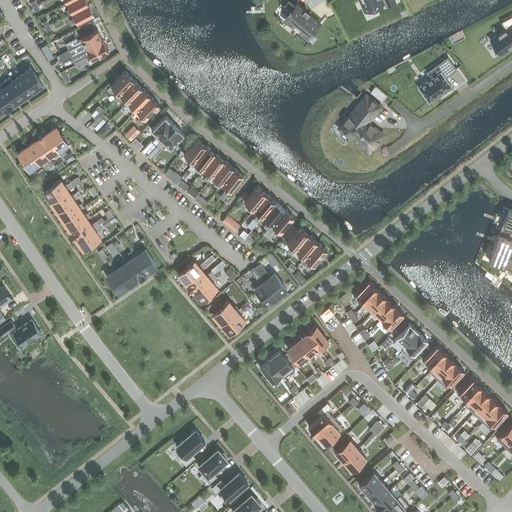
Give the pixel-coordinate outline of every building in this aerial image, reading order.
[(72,13),(88,4),(86,0),(71,0),(66,3),(69,9),(65,11),(67,15),(72,13)] [(359,0),(365,12),(383,4),(385,7),(395,2),(393,0),(359,0)] [(321,24),(298,5),(295,8),(289,3),(285,8),(292,13),(286,20),(300,32),(303,28),(312,35),(321,24)] [(72,13),(77,23),(94,15),(88,4),(72,13)] [(504,29),(490,39),(501,54),(511,45),(511,15),(500,22),(504,29)] [(68,50),(71,56),(82,51),(103,40),(97,30),(92,32),(91,29),(84,33),(85,36),(80,38),(77,40),(75,37),(64,43),(68,50)] [(108,51),(103,40),(82,51),(71,56),(74,63),(85,57),(88,61),(91,59),(96,57),(97,60),(105,56),(103,53),(108,51)] [(44,53),(47,58),(52,56),(49,50),(44,53)] [(439,71),(417,86),(428,102),(451,86),(443,76),(447,73),(448,74),(455,69),(447,57),(439,62),(444,68),(440,71),(439,71)] [(21,74),(33,91),(42,85),(30,68),(21,74)] [(65,70),(60,72),(65,82),(70,80),(65,70)] [(110,86),(106,90),(110,93),(114,89),(119,94),(133,79),(124,71),(110,85),(110,86)] [(12,81),(23,98),(33,91),(21,74),(12,81)] [(0,86),(1,88),(13,105),(23,98),(12,81),(9,77),(8,78),(0,83),(0,86)] [(119,94),(127,102),(141,87),(133,79),(119,94)] [(133,114),(136,110),(150,96),(141,87),(127,102),(133,107),(129,110),(133,114)] [(0,88),(0,106),(3,111),(13,105),(1,88),(0,88)] [(367,122),(379,107),(365,95),(351,113),(339,128),(342,130),(362,146),(361,148),(369,155),(375,148),(373,147),(383,135),(367,122)] [(150,96),(136,110),(141,115),(136,121),(140,124),(145,119),(159,104),(150,96)] [(99,105),(90,114),(94,119),(104,110),(99,105)] [(105,122),(99,115),(90,124),(96,131),(105,122)] [(146,155),(155,145),(174,125),(165,116),(155,126),(151,130),(157,136),(152,141),(151,140),(141,150),(146,155)] [(139,131),(133,125),(124,135),(130,141),(139,131)] [(164,143),(170,149),(184,134),(174,125),(155,145),(146,155),(150,159),(160,149),(159,148),(164,143)] [(62,156),(66,153),(62,147),(67,143),(56,127),(46,133),(60,154),(62,156)] [(56,156),(60,154),(46,133),(37,140),(48,156),(54,152),(56,156)] [(134,142),(141,148),(144,145),(137,138),(134,142)] [(193,162),(205,146),(196,139),(183,154),(193,162)] [(38,163),(44,159),(47,163),(51,160),(48,156),(37,140),(27,146),(38,163)] [(38,163),(27,146),(17,153),(28,170),(35,166),(36,167),(40,165),(38,163)] [(215,154),(205,146),(193,162),(198,166),(195,170),(200,173),(202,169),(215,154)] [(74,158),(70,152),(63,157),(67,163),(74,158)] [(207,182),(212,176),(224,161),(215,154),(202,169),(208,174),(204,179),(207,182)] [(59,169),(65,165),(62,161),(56,165),(59,169)] [(217,188),(221,184),(233,168),(224,161),(212,176),(217,181),(214,185),(217,188)] [(78,164),(66,169),(69,177),(81,172),(78,164)] [(231,191),(243,175),(233,168),(221,184),(226,188),(219,197),(223,200),(230,191),(231,191)] [(41,180),(47,176),(42,169),(36,173),(41,180)] [(166,175),(176,183),(181,177),(170,169),(166,175)] [(77,176),(69,182),(72,186),(80,181),(77,176)] [(66,190),(72,186),(69,182),(64,186),(60,180),(43,191),(50,201),(66,190)] [(256,186),(244,201),(253,209),(265,194),(256,186)] [(93,196),(97,193),(93,187),(88,190),(93,196)] [(187,192),(195,198),(198,193),(191,187),(187,192)] [(70,196),(66,190),(50,201),(57,211),(73,200),(77,197),(74,193),(70,196)] [(258,222),(262,217),(275,202),(265,194),(253,209),(258,214),(254,219),(258,222)] [(57,211),(63,221),(80,209),(83,207),(81,203),(77,205),(73,200),(57,211)] [(263,227),(266,230),(284,209),(275,202),(262,217),(268,222),(263,227)] [(63,221),(70,230),(86,219),(90,216),(88,213),(84,215),(80,209),(63,221)] [(275,228),(281,233),(293,217),(284,209),(266,230),(263,234),(267,237),(275,228)] [(511,210),(509,209),(502,229),(511,232),(511,210)] [(227,214),(221,221),(234,232),(240,225),(227,214)] [(113,215),(106,219),(110,224),(116,219),(113,215)] [(90,225),(86,219),(70,230),(76,240),(93,229),(99,225),(96,221),(90,225)] [(82,248),(83,250),(85,248),(99,238),(95,232),(101,228),(99,225),(93,229),(76,240),(82,248)] [(295,250),(296,248),(308,235),(298,226),(286,242),(291,247),(287,252),(291,255),(295,250)] [(248,234),(241,228),(237,233),(244,238),(248,234)] [(511,232),(502,229),(494,248),(508,254),(511,243),(511,232)] [(247,235),(243,239),(250,245),(254,240),(247,235)] [(308,235),(296,248),(295,250),(304,257),(317,242),(308,235)] [(317,242),(304,257),(300,263),(304,266),(308,261),(314,265),(327,250),(317,242)] [(260,246),(257,250),(262,254),(265,249),(260,246)] [(494,248),(490,260),(504,266),(511,271),(511,259),(507,256),(508,254),(494,248)] [(134,254),(147,273),(156,266),(145,249),(139,254),(138,252),(134,254)] [(126,263),(137,279),(147,273),(134,254),(131,250),(127,253),(131,259),(126,263)] [(215,258),(212,254),(205,260),(209,263),(215,258)] [(137,279),(126,263),(123,259),(119,262),(121,266),(116,269),(127,286),(137,279)] [(225,265),(222,260),(216,265),(220,269),(225,265)] [(178,274),(186,283),(201,270),(206,265),(203,261),(198,266),(193,261),(178,274)] [(260,264),(254,268),(261,276),(261,277),(267,273),(260,264)] [(106,276),(118,293),(127,286),(116,269),(113,266),(109,268),(112,272),(106,276)] [(261,276),(253,267),(249,270),(257,280),(260,284),(254,289),(267,305),(277,297),(263,279),(261,276)] [(225,272),(230,278),(234,274),(230,268),(225,272)] [(206,275),(201,270),(186,283),(193,292),(214,274),(211,271),(206,275)] [(277,297),(286,289),(274,273),(268,278),(266,277),(263,279),(277,297)] [(217,277),(214,274),(193,292),(201,301),(216,288),(211,282),(217,277)] [(359,290),(353,296),(362,305),(377,289),(368,280),(364,285),(363,284),(358,289),(359,290)] [(0,306),(12,299),(2,285),(0,285),(0,306)] [(377,289),(362,305),(371,313),(386,297),(377,289)] [(386,297),(371,313),(373,312),(381,320),(395,305),(386,297)] [(213,314),(221,324),(238,309),(235,306),(233,307),(228,301),(213,314)] [(395,305),(381,320),(390,328),(404,313),(395,305)] [(240,307),(238,309),(221,324),(229,333),(244,320),(239,314),(243,310),(240,307)] [(351,308),(346,312),(349,317),(354,313),(351,308)] [(322,312),(318,315),(323,321),(327,318),(322,312)] [(354,313),(349,317),(353,322),(358,318),(354,313)] [(23,346),(41,333),(31,319),(13,332),(9,335),(14,342),(18,339),(23,346)] [(396,328),(400,332),(407,324),(403,320),(396,328)] [(0,327),(0,332),(2,336),(15,327),(10,321),(0,327)] [(400,332),(394,339),(402,347),(401,349),(418,331),(409,323),(407,324),(400,332)] [(316,325),(306,332),(320,350),(319,348),(328,340),(316,325)] [(418,331),(401,349),(411,358),(427,340),(418,331)] [(306,332),(297,340),(310,357),(320,350),(306,332)] [(388,337),(381,345),(386,350),(393,341),(388,337)] [(297,340),(287,348),(299,363),(309,356),(310,358),(310,357),(297,340)] [(437,345),(422,361),(431,369),(429,371),(446,353),(437,345)] [(279,350),(269,358),(284,377),(294,369),(279,350)] [(446,353),(429,371),(438,380),(455,362),(446,353)] [(269,358),(259,366),(271,381),(281,374),(284,378),(284,377),(269,358)] [(455,362),(438,380),(447,388),(464,370),(455,362)] [(472,378),(457,394),(466,403),(464,404),(481,387),(472,378)] [(412,390),(408,386),(404,390),(408,394),(412,390)] [(481,387),(464,404),(473,413),(490,395),(481,387)] [(412,390),(408,394),(412,398),(417,394),(412,390)] [(290,398),(286,393),(278,400),(282,405),(290,398)] [(490,395),(473,413),(482,421),(499,403),(490,395)] [(499,403),(482,421),(491,429),(507,411),(499,403)] [(335,419),(326,409),(308,425),(316,435),(335,419)] [(343,428),(335,419),(316,435),(324,444),(343,428)] [(373,432),(377,428),(381,423),(377,419),(369,428),(373,432)] [(506,447),(511,440),(511,421),(496,439),(506,447)] [(185,466),(195,458),(191,453),(204,441),(195,430),(176,446),(182,453),(178,457),(185,466)] [(295,444),(304,458),(314,451),(305,437),(295,444)] [(343,461),(358,448),(349,439),(334,452),(343,461)] [(471,441),(465,449),(471,454),(477,447),(471,441)] [(358,448),(343,461),(351,471),(366,458),(358,448)] [(207,485),(216,477),(212,472),(226,460),(217,450),(198,466),(204,472),(200,476),(207,485)] [(307,461),(314,471),(324,464),(317,454),(307,461)] [(367,494),(382,481),(373,471),(358,484),(367,494)] [(246,484),(237,474),(224,485),(220,481),(210,488),(215,493),(219,490),(227,500),(246,484)] [(382,481),(367,494),(374,503),(389,490),(382,481)] [(389,490),(374,503),(381,511),(396,498),(389,490)] [(200,494),(192,502),(197,507),(205,500),(200,494)] [(251,511),(260,505),(251,495),(232,511),(251,511)] [(401,495),(382,511),(399,511),(408,505),(401,495)]
